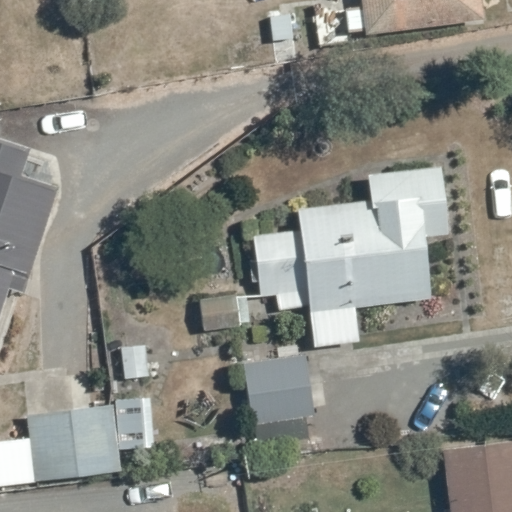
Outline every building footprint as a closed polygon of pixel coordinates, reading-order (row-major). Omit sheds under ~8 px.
[(350,0),(354,29),(474,14),(472,0),(350,0)] [(294,52),(287,14),(227,25),(233,63),(294,52)] [(66,153),(0,132),(0,330),(19,270),(29,273),(66,153)] [(441,229),(435,162),(362,168),(364,197),(288,204),(290,227),(244,231),(250,292),(270,290),(272,304),(302,301),(306,341),(351,337),(348,300),(421,293),(415,231),(441,229)] [(305,413),(298,351),(236,358),(243,420),(305,413)] [(109,467),(103,399),(18,406),(24,474),(109,467)] [(511,511),(511,434),(437,441),(442,511),(511,511)]
